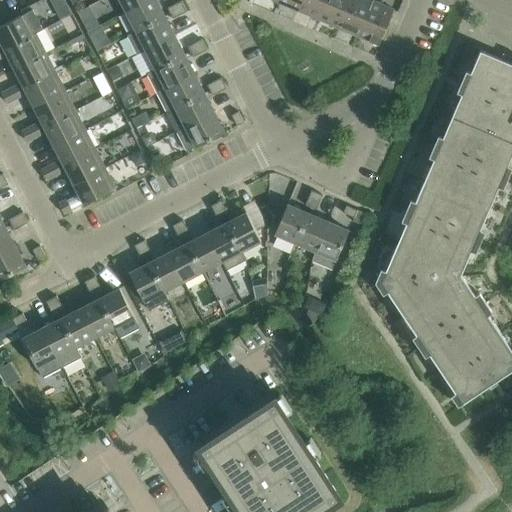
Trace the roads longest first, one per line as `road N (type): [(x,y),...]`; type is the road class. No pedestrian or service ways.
road 1 (residential): [(280,150),(66,258),(0,129)]
road 2 (residential): [(280,150),(344,182),(389,80)]
road 3 (residential): [(198,0),(280,150)]
road 4 (residential): [(394,66),(251,7)]
road 5 (residential): [(389,80),(280,150)]
